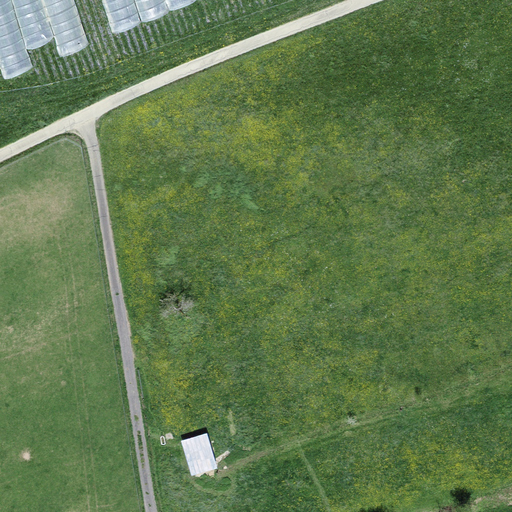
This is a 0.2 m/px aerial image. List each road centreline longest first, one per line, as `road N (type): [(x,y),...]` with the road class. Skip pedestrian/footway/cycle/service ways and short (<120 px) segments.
road 1 (track): [(149,511),(85,116)]
road 2 (track): [(0,157),(176,72),(363,0)]
